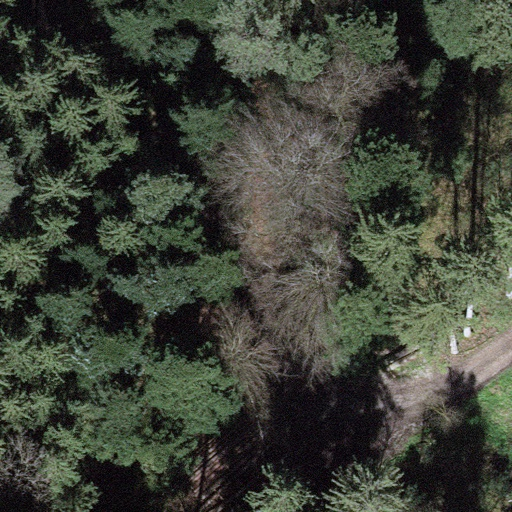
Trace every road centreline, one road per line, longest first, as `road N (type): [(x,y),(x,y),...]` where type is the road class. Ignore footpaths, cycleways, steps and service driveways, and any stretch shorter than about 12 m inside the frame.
road 1 (track): [(338,443),(218,353),(125,216),(8,0)]
road 2 (track): [(270,511),(338,443),(511,317)]
